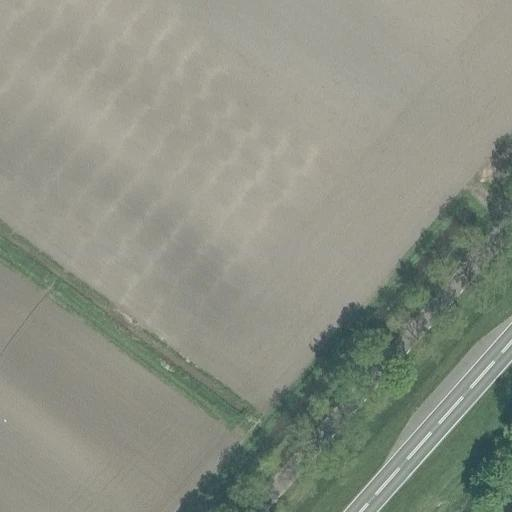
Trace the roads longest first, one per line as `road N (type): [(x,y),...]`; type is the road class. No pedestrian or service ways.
road 1 (unclassified): [(254,511),(511,224)]
road 2 (trunk): [(359,511),(511,342)]
